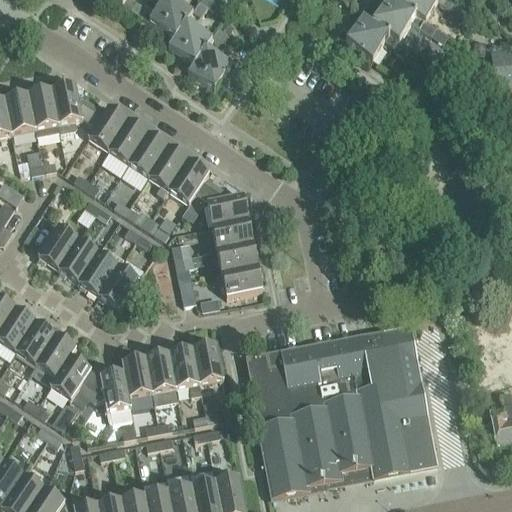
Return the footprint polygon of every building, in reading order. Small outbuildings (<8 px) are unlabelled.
[(128,2),(128,0),(107,0),(142,23),(148,15),(128,2)] [(193,17),(175,6),(178,0),(167,0),(149,28),(175,44),(175,45),(193,17)] [(267,0),(264,5),(272,9),(277,0),(267,0)] [(440,0),(405,0),(399,10),(426,28),(427,27),(437,11),(458,24),(464,15),(440,0)] [(426,28),(399,10),(390,4),(373,29),(372,30),(399,47),(400,47),(411,30),(431,43),(437,34),(427,27),(426,28)] [(213,44),(212,44),(194,32),(207,12),(199,7),(193,17),(175,45),(175,44),(169,54),(194,70),(194,71),(213,44)] [(399,47),(372,30),(373,29),(363,23),(346,49),(373,66),(385,49),(405,61),(410,53),(400,47),(399,47)] [(232,72),(214,60),(227,39),(219,34),(212,44),(213,44),(194,71),(194,70),(188,79),(215,98),(219,92),(225,83),(232,72)] [(485,48),(473,49),(473,62),(484,62),(485,48)] [(511,58),(493,60),(497,96),(511,94),(511,58)] [(443,90),(449,80),(441,74),(435,85),(443,90)] [(237,91),(225,83),(219,92),(232,100),(237,91)] [(105,118),(86,105),(77,106),(75,91),(51,96),(60,140),(73,138),(75,135),(74,129),(82,127),(94,134),(95,135),(106,119),(105,118)] [(60,140),(51,96),(28,101),(35,137),(56,132),(58,141),(60,140)] [(35,137),(28,101),(4,105),(11,142),(35,137)] [(0,143),(11,142),(4,105),(0,106),(0,143)] [(107,157),(127,128),(107,115),(105,118),(106,119),(95,135),(94,134),(88,144),(107,157)] [(128,172),(148,142),(127,128),(107,157),(128,172)] [(148,185),(167,155),(148,142),(128,172),(148,185)] [(163,205),(168,198),(188,168),(167,155),(148,185),(161,193),(157,200),(163,205)] [(42,172),(40,158),(27,160),(29,171),(18,174),(20,183),(30,182),(31,183),(44,180),(42,172)] [(194,203),(206,185),(208,182),(188,168),(168,198),(188,212),(194,203)] [(56,178),(55,169),(42,172),(44,180),(56,178)] [(83,195),(88,188),(79,182),(74,189),(83,195)] [(227,206),(225,198),(206,185),(194,203),(204,209),(227,206)] [(99,195),(88,188),(83,195),(95,203),(99,195)] [(23,202),(7,190),(0,199),(0,201),(16,212),(23,202)] [(246,228),(241,203),(227,206),(204,209),(206,210),(211,235),(246,228)] [(99,215),(89,208),(84,216),(94,222),(99,215)] [(123,222),(128,214),(118,208),(113,215),(123,222)] [(0,229),(3,232),(10,223),(14,216),(3,209),(0,214),(0,229)] [(143,235),(150,225),(141,219),(139,221),(128,214),(123,222),(143,235)] [(111,222),(99,215),(94,222),(106,230),(111,222)] [(169,241),(159,234),(160,232),(150,225),(143,235),(164,249),(169,241)] [(251,251),(246,228),(211,235),(216,259),(251,251)] [(58,277),(78,247),(58,233),(38,264),(58,277)] [(135,249),(140,241),(130,235),(124,242),(135,249)] [(151,248),(140,241),(135,249),(145,256),(151,248)] [(78,291),(98,261),(78,247),(58,277),(78,291)] [(256,275),(251,251),(216,259),(221,282),(256,275)] [(183,265),(180,252),(171,254),(173,267),(183,265)] [(98,304),(118,274),(98,261),(78,291),(98,304)] [(191,288),(189,276),(185,276),(183,265),(173,267),(178,291),(191,288)] [(118,318),(138,288),(118,274),(98,304),(118,318)] [(261,298),(256,275),(221,282),(226,305),(261,298)] [(195,311),(191,288),(178,291),(183,314),(195,311)] [(0,342),(16,318),(0,307),(0,342)] [(0,350),(16,361),(36,331),(16,318),(0,342),(0,350)] [(36,374),(55,344),(36,331),(16,361),(36,374)] [(369,342),(246,365),(248,379),(249,382),(272,503),(307,496),(306,493),(306,490),(339,484),(340,487),(373,480),(374,483),(437,472),(418,375),(410,334),(410,333),(369,342)] [(56,387),(70,365),(76,357),(55,344),(36,374),(56,387)] [(222,387),(216,352),(191,357),(198,392),(222,387)] [(198,392),(191,357),(168,362),(175,397),(188,394),(190,404),(200,402),(198,392)] [(175,397),(168,362),(144,366),(151,401),(153,401),(156,413),(175,409),(173,397),(175,397)] [(91,379),(70,365),(56,387),(50,395),(72,409),(78,399),(91,379)] [(151,401),(144,366),(120,371),(122,380),(123,380),(128,406),(129,406),(151,401)] [(123,380),(122,380),(99,385),(91,379),(78,399),(95,409),(104,408),(107,419),(131,415),(129,406),(128,406),(123,380)] [(9,393),(0,387),(0,397),(4,401),(9,393)] [(511,447),(511,409),(510,399),(499,401),(502,416),(490,418),(496,451),(511,447)] [(39,413),(28,406),(23,413),(34,420),(39,413)] [(12,415),(1,407),(0,408),(0,417),(7,422),(12,415)] [(49,419),(39,413),(34,420),(44,427),(49,419)] [(22,421),(12,415),(7,422),(17,429),(22,421)] [(219,429),(218,420),(204,423),(206,431),(219,429)] [(160,440),(158,432),(156,423),(155,423),(143,426),(147,443),(160,440)] [(206,431),(204,423),(192,425),(194,434),(206,431)] [(172,438),(170,429),(158,432),(160,440),(172,438)] [(52,441),(41,434),(36,441),(47,448),(52,441)] [(136,445),(135,436),(121,439),(123,447),(136,445)] [(219,446),(218,436),(205,439),(207,448),(219,446)] [(207,448),(205,439),(192,441),(194,451),(207,448)] [(62,447),(52,441),(47,448),(57,455),(62,447)] [(173,455),(171,445),(158,448),(160,457),(173,455)] [(160,457),(158,448),(145,450),(147,460),(160,457)] [(81,463),(79,451),(70,452),(72,465),(81,463)] [(125,463),(124,455),(110,457),(112,466),(125,463)] [(112,466),(110,457),(99,459),(100,468),(112,466)] [(84,476),(81,463),(72,465),(75,478),(84,476)] [(0,511),(5,511),(23,485),(3,471),(0,476),(0,511)] [(194,490),(215,487),(214,476),(193,479),(194,490)] [(33,511),(43,498),(23,485),(5,511),(33,511)] [(244,511),(239,485),(215,490),(218,511),(244,511)] [(166,487),(146,490),(147,499),(168,496),(166,487)] [(218,511),(215,490),(191,495),(194,511),(218,511)] [(194,511),(191,495),(168,499),(170,511),(194,511)] [(61,511),(62,511),(43,498),(33,511),(61,511)] [(170,511),(168,499),(144,504),(145,511),(170,511)]
